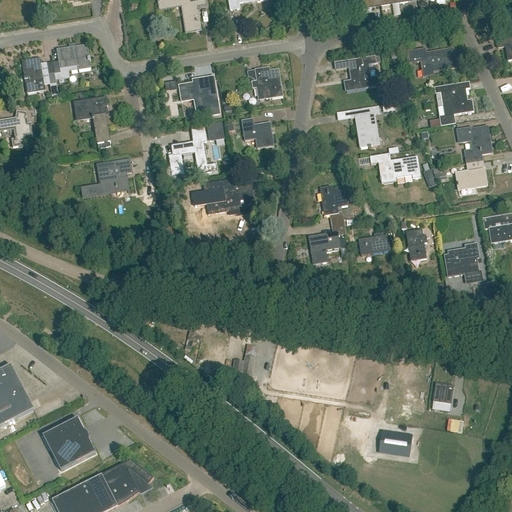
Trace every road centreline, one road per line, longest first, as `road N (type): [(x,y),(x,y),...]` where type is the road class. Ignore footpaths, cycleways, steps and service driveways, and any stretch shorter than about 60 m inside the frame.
road 1 (secondary): [(351,511),(130,336),(0,260)]
road 2 (unclassified): [(0,327),(241,511)]
road 3 (unclassified): [(269,308),(118,286),(0,237)]
road 4 (residential): [(511,137),(457,21),(310,44)]
road 5 (unclassified): [(269,308),(310,44)]
road 6 (unclassified): [(511,352),(269,308)]
road 7 (residential): [(310,44),(134,71)]
road 8 (residential): [(134,71),(115,63),(100,30),(0,42)]
